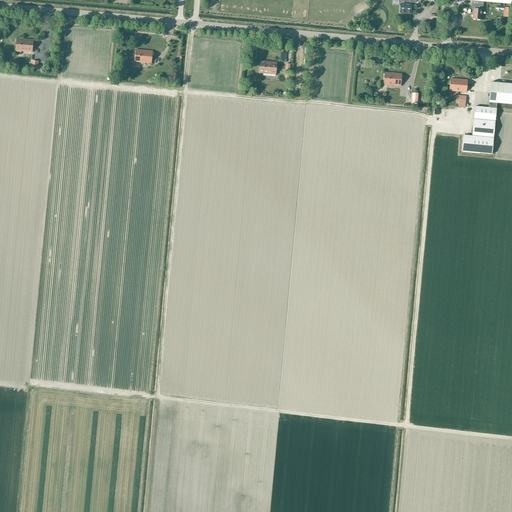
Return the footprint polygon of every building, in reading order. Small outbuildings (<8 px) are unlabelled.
[(400,0),(400,4),(400,12),(404,13),(410,14),(411,5),(411,3),(415,3),(415,0),(417,0),(433,1),(433,0),(400,0)] [(472,19),(481,20),(482,10),(483,10),(483,2),(511,4),(511,0),(471,0),(471,1),(471,9),(474,9),(473,15),(473,14),(472,19)] [(33,40),(18,39),(18,38),(16,38),(16,43),(14,43),(14,46),(15,47),(15,51),(17,51),(32,52),(33,40)] [(134,62),(151,63),(152,52),(135,50),(134,62)] [(31,61),(31,68),(38,69),(44,69),(44,66),(38,65),(39,61),(31,61)] [(259,74),(276,75),(277,63),(260,61),(259,74)] [(383,85),(401,86),(402,74),(385,73),(383,85)] [(449,91),(466,93),(468,80),(451,79),(449,91)] [(511,84),(491,82),(488,108),(496,108),(497,103),(511,104),(511,84)] [(466,96),(456,96),(456,100),(459,101),(458,107),(465,108),(466,96)] [(472,136),(464,135),(462,151),(492,154),(493,138),(496,108),(488,108),(475,106),(472,136)]
